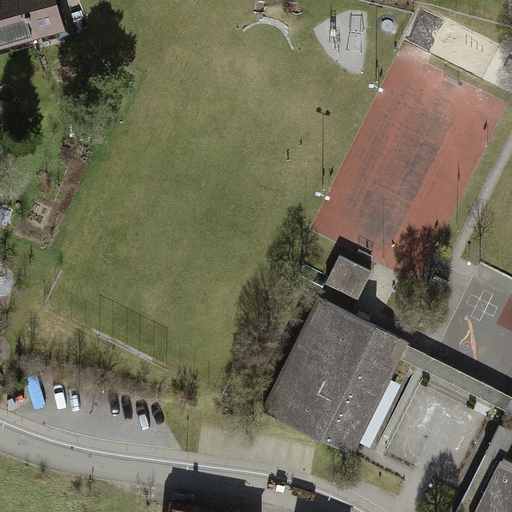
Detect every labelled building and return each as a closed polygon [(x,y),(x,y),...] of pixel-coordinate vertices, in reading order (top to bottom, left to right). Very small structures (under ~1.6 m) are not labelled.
[(0,0),(0,53),(70,34),(60,0),(0,0)] [(374,274),(341,258),(328,286),(360,302),(374,274)] [(402,366),(412,347),(352,318),(323,303),(269,413),(358,456),(402,366)] [(511,396),(462,372),(412,347),(402,366),(453,391),(509,419),(511,412),(511,396)] [(511,511),(511,465),(506,463),(511,450),(511,434),(503,430),(470,498),(462,511),(511,511)]
